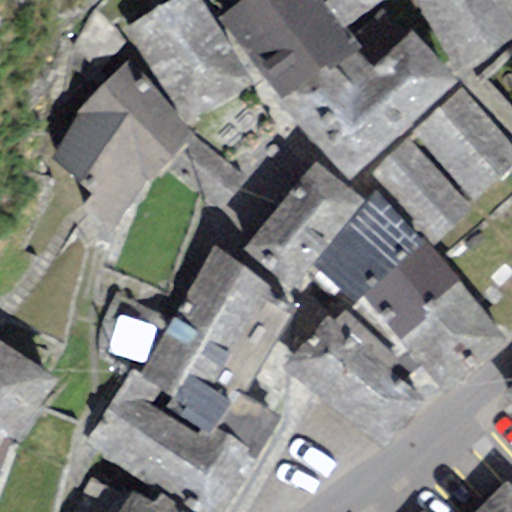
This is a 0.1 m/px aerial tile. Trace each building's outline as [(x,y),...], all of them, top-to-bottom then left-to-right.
[(256,87),(201,0),(167,0),(123,28),(137,50),(188,130),(256,87)] [(239,0),(216,17),(285,103),(354,47),(340,28),(320,0),(239,0)] [(320,0),(340,28),(380,0),(411,0),(457,75),(511,39),(511,19),(501,0),(320,0)] [(280,108),(349,181),(456,81),(409,32),(371,66),(354,47),(285,103),(280,108)] [(137,50),(79,114),(151,173),(188,130),(137,50)] [(511,143),(460,89),(370,175),(437,245),(511,173),(511,143)] [(151,173),(79,114),(53,158),(90,196),(83,208),(112,229),(151,173)] [(245,182),(193,138),(165,168),(217,212),(245,182)] [(316,161),(243,249),(290,288),(310,264),(364,201),(316,161)] [(364,201),(310,264),(353,304),(360,298),(426,243),(374,188),(364,201)] [(505,338),(426,243),(360,298),(439,392),(505,338)] [(297,308),(214,247),(139,376),(160,390),(206,420),(261,456),(280,422),(239,394),(297,308)] [(327,315),(282,367),(383,448),(439,392),(360,298),(353,304),(333,320),(327,315)] [(0,431),(10,438),(16,441),(61,384),(0,342),(0,431)] [(223,511),(261,456),(206,420),(197,435),(149,405),(160,390),(139,376),(132,369),(83,441),(140,480),(187,511),(223,511)] [(0,466),(10,438),(0,431),(0,466)] [(511,511),(511,486),(504,479),(474,511),(511,511)] [(117,511),(187,511),(140,480),(117,511)]
